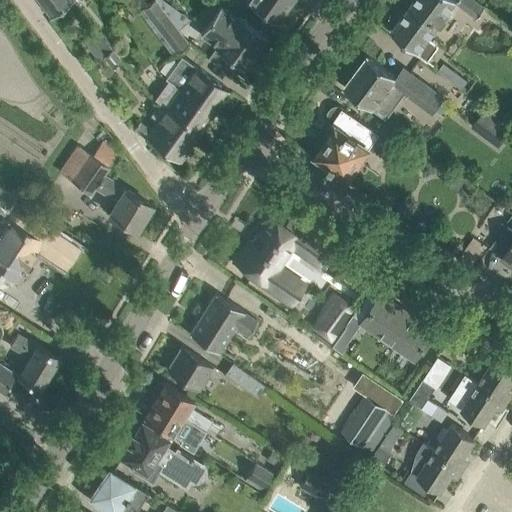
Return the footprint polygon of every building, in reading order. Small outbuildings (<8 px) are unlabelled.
[(37,0),(41,5),(50,17),(73,0),(72,0),(37,0)] [(189,43),(179,30),(165,12),(155,0),(153,0),(142,9),(176,53),(189,43)] [(246,0),(277,22),(292,0),(246,0)] [(486,7),(476,0),(457,0),(457,1),(455,0),(415,0),(391,32),(428,60),(440,44),(430,36),(440,24),(441,25),(449,15),(447,14),(457,1),(479,17),(486,7)] [(176,4),(165,12),(179,30),(190,22),(176,4)] [(244,68),(267,35),(238,14),(235,17),(221,7),(200,37),(244,68)] [(113,49),(102,58),(111,70),(122,60),(113,49)] [(168,80),(180,89),(212,112),(229,89),(182,55),(165,78),(168,80)] [(441,95),(403,67),(396,76),(368,56),(345,87),(373,109),(393,84),(429,111),(441,95)] [(167,107),(199,130),(212,112),(180,89),(168,80),(155,99),(160,102),(167,107)] [(178,160),(199,130),(167,107),(160,102),(151,114),(158,119),(150,130),(139,121),(134,127),(178,160)] [(379,133),(343,108),(341,107),(339,106),(337,106),(336,107),(334,107),(332,108),(331,109),(330,111),(329,112),(329,114),(329,115),(329,116),(329,118),(329,119),(330,121),(331,122),(333,123),(326,133),(329,135),(316,154),(349,177),(379,133)] [(511,126),(487,108),(472,127),(500,148),(511,131),(511,126)] [(25,111),(14,127),(0,117),(0,129),(41,157),(57,133),(25,111)] [(426,139),(421,146),(431,153),(435,146),(426,139)] [(79,145),(63,167),(61,170),(91,193),(96,186),(119,200),(111,213),(135,229),(151,204),(103,175),(109,166),(79,145)] [(452,170),(443,183),(457,194),(467,180),(452,170)] [(0,183),(0,196),(11,204),(17,195),(0,183)] [(0,268),(10,275),(21,260),(25,263),(36,248),(65,267),(78,247),(15,206),(5,221),(8,223),(2,233),(0,231),(0,268)] [(250,240),(235,261),(250,271),(247,275),(290,305),(295,297),(293,296),(302,282),(291,274),(278,265),(290,247),(303,255),(315,237),(316,236),(289,218),(284,227),(270,217),(253,242),(250,240)] [(511,245),(502,259),(511,265),(511,245)] [(215,291),(189,332),(218,351),(235,325),(248,333),(258,319),(215,291)] [(434,331),(382,294),(362,323),(414,360),(434,331)] [(319,316),(312,326),(330,339),(354,307),(342,298),(326,321),(319,316)] [(293,319),(273,352),(291,364),(314,378),(324,364),(335,348),(293,319)] [(466,339),(473,329),(461,321),(454,332),(466,339)] [(0,388),(4,391),(6,388),(28,401),(37,386),(39,387),(58,356),(38,344),(37,345),(17,333),(10,346),(30,358),(19,376),(0,363),(0,388)] [(212,365),(181,345),(166,369),(197,389),(212,365)] [(438,355),(433,364),(443,371),(449,362),(438,355)] [(511,367),(496,356),(479,382),(503,398),(511,382),(511,367)] [(231,362),(224,373),(256,395),(263,384),(231,362)] [(503,398),(479,382),(469,375),(462,386),(472,392),(462,408),(486,423),(503,398)] [(410,401),(422,408),(423,406),(429,398),(436,387),(424,379),(410,401)] [(158,392),(154,398),(205,430),(213,435),(219,425),(189,406),(194,399),(165,381),(164,383),(161,381),(155,390),(158,392)] [(205,430),(154,398),(150,405),(147,403),(141,412),(145,414),(143,416),(173,434),(177,427),(214,450),(221,440),(213,435),(205,430)] [(449,411),(429,398),(423,406),(422,408),(443,422),(449,411)] [(134,431),(130,437),(167,460),(174,450),(163,443),(168,436),(141,419),(140,421),(137,419),(131,429),(134,431)] [(435,449),(459,464),(475,439),(451,423),(435,449)] [(123,441),(117,451),(121,453),(119,455),(122,456),(132,463),(129,467),(143,476),(152,482),(158,472),(173,481),(186,489),(191,482),(192,482),(193,482),(194,482),(195,482),(197,481),(198,481),(199,481),(200,480),(201,479),(202,479),(202,478),(203,477),(204,476),(204,475),(205,474),(205,473),(206,472),(206,471),(206,470),(206,469),(206,468),(206,467),(206,465),(205,464),(205,463),(204,462),(177,445),(174,450),(167,460),(130,437),(127,443),(123,441)] [(459,464),(435,449),(424,442),(416,453),(427,461),(418,474),(442,490),(459,464)] [(380,445),(373,456),(385,464),(392,452),(380,445)] [(111,511),(173,511),(175,511),(163,503),(157,511),(125,511),(129,507),(136,511),(149,491),(111,468),(108,473),(106,472),(102,477),(89,496),(92,499),(95,502),(102,506),(111,511)] [(342,490),(310,470),(301,485),(333,505),(342,490)]
